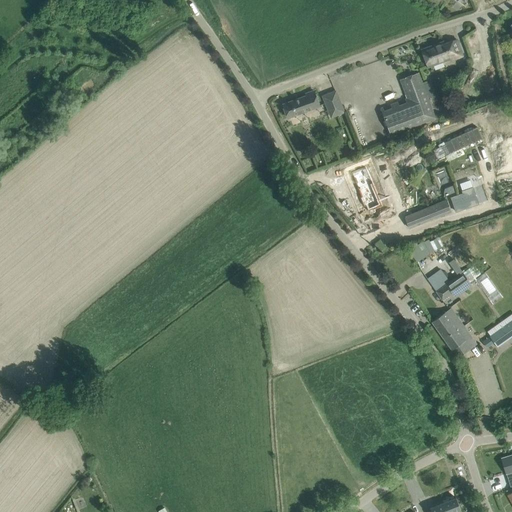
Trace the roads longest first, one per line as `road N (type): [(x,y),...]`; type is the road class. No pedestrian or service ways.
road 1 (unclassified): [(466,443),(435,352),(319,206),(255,98)]
road 2 (unclassified): [(255,98),(501,6)]
road 3 (residential): [(349,511),(416,464),(466,443)]
